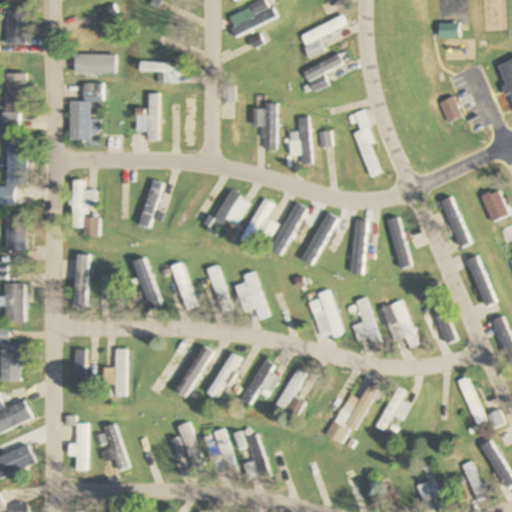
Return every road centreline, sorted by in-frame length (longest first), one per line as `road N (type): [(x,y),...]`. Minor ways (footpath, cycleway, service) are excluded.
road 1 (residential): [(55,511),(59,0)]
road 2 (residential): [(483,355),(428,368),(174,326),(59,327)]
road 3 (residential): [(60,161),(208,164),(353,201),(410,189)]
road 4 (residential): [(511,421),(410,189)]
road 5 (residential): [(54,489),(201,493),(299,511)]
road 6 (residential): [(410,189),(374,120),(364,0)]
road 7 (residential): [(208,164),(209,0)]
